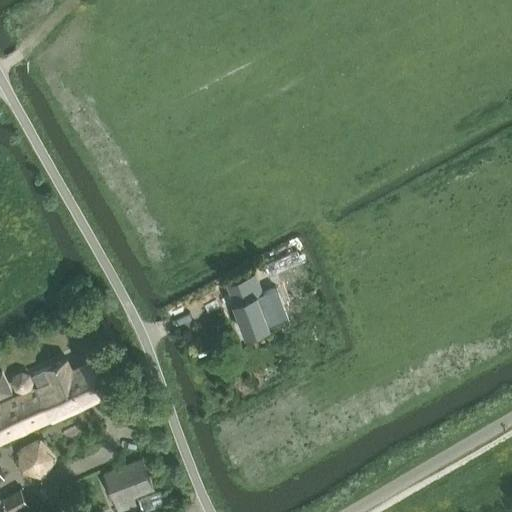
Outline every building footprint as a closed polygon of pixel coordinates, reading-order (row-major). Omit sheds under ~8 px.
[(268,261),(272,273),(304,259),(300,248),(268,261)] [(235,302),(247,334),(270,325),(259,294),(264,292),(256,273),(228,283),(232,293),(236,302),(235,302)] [(0,404),(0,443),(110,392),(94,358),(72,368),(68,358),(34,374),(40,386),(0,404)] [(6,371),(0,373),(0,398),(15,392),(6,371)] [(53,472),(52,440),(24,441),(24,472),(53,472)] [(105,472),(117,502),(154,488),(143,458),(105,472)] [(21,489),(4,498),(11,511),(13,511),(29,503),(21,489)]
